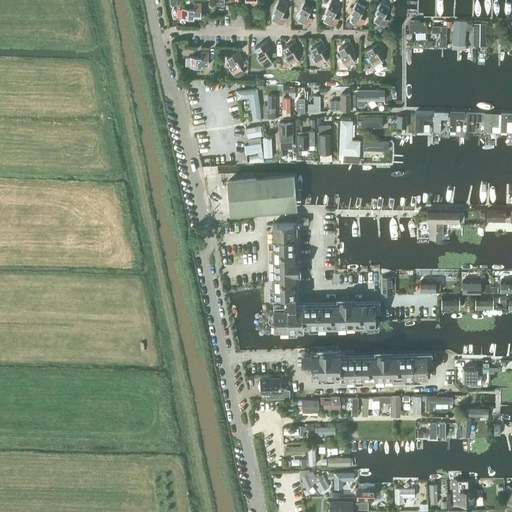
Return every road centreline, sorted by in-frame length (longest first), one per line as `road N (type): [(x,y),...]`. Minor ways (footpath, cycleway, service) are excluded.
road 1 (unclassified): [(259,511),(202,253),(207,240),(185,133),(148,0)]
road 2 (track): [(208,511),(104,0)]
